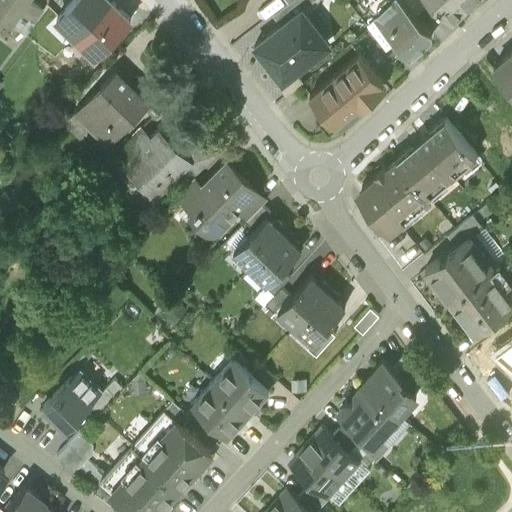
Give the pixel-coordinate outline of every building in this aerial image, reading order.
[(0,0),(0,12),(10,20),(9,22),(10,22),(25,0),(0,0)] [(43,6),(33,0),(25,0),(10,22),(24,32),(43,6)] [(76,35),(111,0),(71,0),(56,15),(76,35)] [(132,17),(115,0),(111,0),(76,35),(95,54),(132,17)] [(274,14),(281,23),(299,9),(300,10),(312,0),(291,0),(287,4),(274,14)] [(397,41),(411,55),(431,36),(431,30),(417,14),(403,0),(387,0),(375,12),(390,28),(391,27),(398,35),(397,41)] [(403,0),(417,14),(426,6),(420,0),(403,0)] [(469,0),(435,0),(452,17),(469,0)] [(281,23),(254,44),(282,80),(294,70),(305,62),(301,58),(324,41),(300,10),(299,9),(281,23)] [(358,50),(309,92),(335,122),(360,101),(357,98),(364,93),(365,95),(383,79),(358,50)] [(511,50),(493,66),(511,89),(511,50)] [(116,67),(74,109),(107,143),(148,102),(156,110),(173,94),(156,77),(140,92),(116,67)] [(277,84),(286,96),(303,81),(294,70),(282,80),(277,84)] [(445,116),(421,136),(452,174),(476,154),(445,116)] [(160,125),(151,133),(142,124),(122,144),(131,153),(118,166),(134,183),(140,177),(157,194),(184,168),(193,176),(195,174),(217,152),(202,137),(187,152),(160,125)] [(428,193),(452,174),(421,136),(397,155),(398,156),(428,193)] [(428,193),(398,156),(385,166),(383,163),(375,170),(377,173),(360,187),(372,201),(370,203),(377,212),(379,210),(393,227),(431,196),(428,193)] [(267,198),(227,159),(204,182),(195,174),(193,176),(177,193),(186,202),(191,197),(200,206),(193,212),(197,215),(200,211),(219,229),(239,209),(248,217),(262,202),(267,198)] [(271,210),(262,202),(248,217),(246,219),(254,227),(268,213),(271,210)] [(234,248),(251,264),(287,227),(278,218),(275,220),(268,213),(254,227),(234,248)] [(448,232),(457,244),(470,234),(471,235),(483,226),(473,213),(448,232)] [(425,268),(449,300),(507,256),(485,225),(483,226),(471,235),(470,234),(457,244),(425,268)] [(297,237),(287,227),(251,264),(267,281),(302,247),(294,239),(297,237)] [(511,278),(511,261),(507,256),(449,300),(474,332),(511,303),(511,295),(504,285),(511,278)] [(291,275),(282,267),(265,285),(274,293),(282,284),(291,275)] [(278,308),(295,323),(331,285),(321,276),(318,279),(311,272),(278,308)] [(266,301),(274,310),(291,292),(282,284),(274,293),(266,301)] [(340,295),(331,285),(295,323),(313,340),(326,325),(346,305),(338,297),(340,295)] [(189,307),(177,295),(163,309),(175,321),(189,307)] [(335,333),(326,325),(313,340),(308,346),(317,354),(335,333)] [(424,371),(407,349),(390,366),(402,376),(399,379),(408,388),(424,371)] [(234,354),(213,377),(249,409),(270,387),(252,371),(234,354)] [(384,360),(365,380),(400,413),(417,395),(408,388),(399,379),(402,376),(390,366),(384,360)] [(252,371),(270,387),(278,378),(260,362),(252,371)] [(104,388),(81,365),(41,405),(64,428),(90,402),(104,388)] [(115,376),(104,388),(90,402),(98,411),(124,385),(115,376)] [(146,376),(132,377),(133,391),(146,391),(146,376)] [(229,432),(249,409),(213,377),(193,399),(211,415),(228,431),(229,432)] [(306,378),(292,378),(292,389),(306,389),(306,378)] [(379,436),(400,413),(365,380),(356,390),(357,402),(344,403),(339,409),(358,426),(374,441),(379,436)] [(174,397),(165,406),(183,423),(191,414),(174,397)] [(165,406),(133,442),(180,485),(212,450),(183,423),(165,406)] [(220,440),(228,431),(211,415),(202,424),(220,440)] [(322,426),(307,443),(343,476),(358,459),(332,435),(322,426)] [(358,459),(366,450),(350,435),(340,426),(332,435),(358,459)] [(389,445),(379,436),(374,441),(358,426),(350,435),(366,450),(376,459),(389,445)] [(110,501),(118,493),(100,477),(103,474),(96,466),(97,465),(87,455),(93,450),(93,442),(80,428),(56,452),(73,470),(77,466),(86,476),(88,474),(96,482),(91,487),(110,501)] [(144,511),(154,511),(180,485),(133,442),(103,474),(100,477),(118,493),(126,501),(129,498),(144,511)] [(328,492),(343,476),(307,443),(291,460),(312,479),(327,493),(328,492)] [(314,511),(331,494),(328,492),(327,493),(312,479),(296,497),(313,511),(314,511)] [(32,511),(43,498),(22,482),(3,508),(0,511),(32,511)] [(288,489),(272,505),(279,511),(313,511),(296,497),(288,489)] [(55,507),(43,498),(32,511),(53,511),(52,510),(55,507)]
